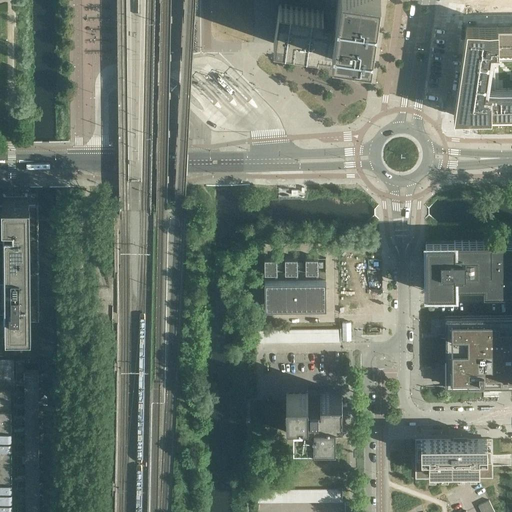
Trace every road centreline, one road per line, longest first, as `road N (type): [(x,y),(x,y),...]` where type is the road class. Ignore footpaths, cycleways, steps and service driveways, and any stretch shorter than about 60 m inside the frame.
road 1 (tertiary): [(275,161),(34,162)]
road 2 (unclassified): [(368,511),(370,347),(403,347)]
road 3 (unclassified): [(403,347),(410,420),(511,420)]
road 4 (unclassified): [(403,347),(402,182)]
road 5 (tertiary): [(416,131),(433,0)]
road 6 (tertiary): [(418,0),(398,127)]
